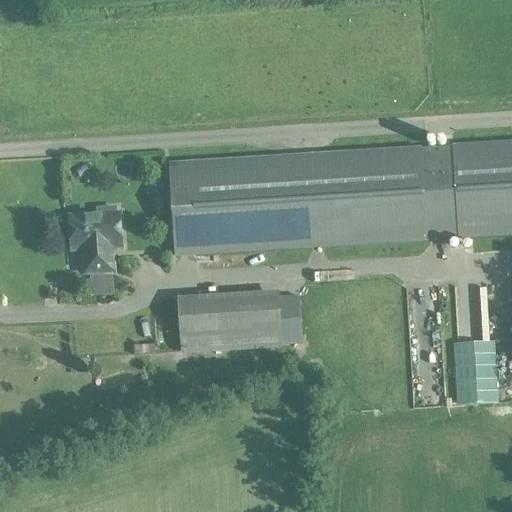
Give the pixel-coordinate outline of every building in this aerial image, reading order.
[(511,142),(169,164),(175,259),(511,237),(511,142)] [(99,215),(70,217),(72,251),(84,250),(85,255),(83,255),(84,274),(114,272),(113,248),(122,248),(120,214),(116,214),(115,209),(98,210),(99,215)] [(267,286),(174,292),(175,311),(139,313),(139,315),(111,317),(113,339),(170,336),(170,352),(270,346),(267,286)] [(411,315),(413,392),(434,391),(433,315),(411,315)] [(490,345),(457,346),(460,404),(494,402),(490,345)]
